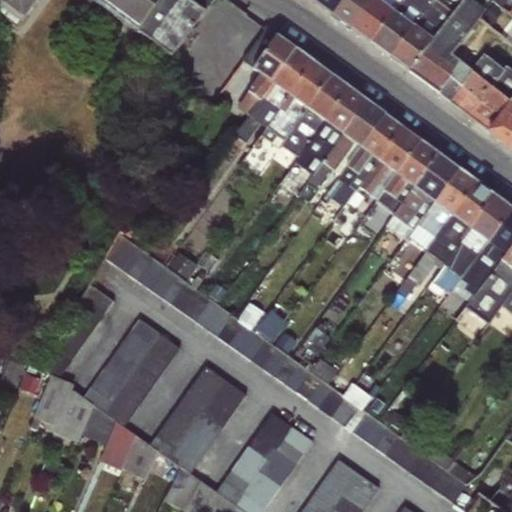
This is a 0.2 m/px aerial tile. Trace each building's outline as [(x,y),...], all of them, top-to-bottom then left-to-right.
[(5,0),(1,5),(23,23),(24,23),(41,0),(5,0)] [(137,36),(162,0),(86,0),(136,37),(137,36)] [(162,0),(137,36),(171,61),(215,0),(162,0)] [(344,0),(312,0),(311,2),(331,16),(344,0)] [(373,0),(344,0),(331,16),(350,30),(373,0)] [(394,13),(376,0),(373,0),(350,30),(370,44),(394,13)] [(376,0),(394,13),(405,0),(376,0)] [(415,27),(434,1),(435,0),(405,0),(394,13),(414,28),(415,27)] [(433,44),(451,57),(486,10),(471,0),(464,0),(453,15),(434,41),(433,44)] [(434,41),(453,15),(449,13),(434,1),(415,27),(434,41)] [(1,5),(0,4),(0,17),(16,31),(23,23),(1,5)] [(414,28),(394,13),(370,44),(390,59),(414,28)] [(415,27),(414,28),(390,59),(409,73),(433,44),(434,41),(415,27)] [(253,72),(277,39),(267,30),(243,63),(253,72)] [(271,85),(295,52),(277,38),(277,39),(253,72),(260,77),(271,85)] [(451,57),(433,44),(409,73),(439,95),(461,64),(451,57)] [(289,98),(313,64),(295,52),(271,85),(289,98)] [(439,95),(489,133),(511,102),(511,74),(506,70),(502,74),(483,60),(473,74),(461,64),(439,95)] [(307,112),(332,78),(313,64),(289,98),(307,112)] [(271,85),(260,77),(238,110),(249,118),(271,85)] [(325,125),(350,91),(332,78),(307,112),(325,125)] [(289,98),(271,85),(249,118),(235,138),(245,145),(252,135),(260,141),(261,138),(289,98)] [(342,137),(367,104),(350,91),(325,125),(342,137)] [(281,147),(307,112),(289,98),(261,138),(279,151),(281,147)] [(511,102),(489,133),(511,149),(511,102)] [(361,151),(386,117),(367,104),(342,137),(361,151)] [(325,125),(307,112),(281,147),(299,160),(305,151),(325,125)] [(378,163),(403,130),(386,117),(361,151),(378,163)] [(322,164),(342,137),(325,125),(305,151),(322,164)] [(421,143),(403,130),(378,163),(396,177),(421,143)] [(361,151),(342,137),(322,164),(310,183),(318,189),(332,171),(340,177),(361,151)] [(439,156),(421,143),(396,177),(414,190),(439,156)] [(360,189),(378,163),(361,151),(340,177),(321,203),(326,207),(332,199),(344,209),(360,189)] [(460,172),(439,156),(414,190),(434,205),(460,172)] [(396,177),(378,163),(360,189),(377,201),(396,177)] [(478,185),(460,172),(434,205),(452,219),(478,185)] [(414,190),(396,177),(377,201),(366,217),(378,227),(385,217),(391,221),(414,190)] [(495,198),(478,185),(452,219),(470,232),(495,198)] [(434,205),(414,190),(391,221),(385,229),(406,243),(409,239),(434,205)] [(511,217),(511,210),(495,198),(470,232),(490,246),(511,217)] [(452,219),(434,205),(409,239),(427,251),(452,219)] [(511,250),(511,217),(490,246),(506,257),(511,250)] [(470,232),(452,219),(427,251),(426,253),(440,263),(444,266),(470,232)] [(470,232),(444,266),(456,276),(463,281),(490,246),(470,232)] [(119,236),(105,260),(453,507),(466,487),(446,472),(400,439),(378,423),(362,412),(327,386),(310,374),(270,345),(253,333),(183,281),(165,269),(119,236)] [(490,246),(463,281),(478,292),(501,263),(506,257),(490,246)] [(511,250),(506,257),(501,263),(511,271),(511,250)] [(440,263),(426,253),(398,292),(407,299),(416,286),(420,289),(440,263)] [(165,269),(183,281),(191,268),(174,257),(165,269)] [(511,295),(511,271),(501,263),(478,292),(464,310),(488,328),(502,309),(511,295)] [(456,276),(444,266),(438,275),(449,284),(456,276)] [(89,287),(43,368),(51,378),(59,381),(113,304),(89,287)] [(511,316),(511,295),(502,309),(511,316)] [(253,329),(263,314),(249,305),(239,319),(253,329)] [(263,314),(253,329),(253,333),(270,345),(285,323),(269,312),(263,314)] [(94,409),(116,424),(124,429),(181,350),(139,322),(82,401),(94,409)] [(0,387),(18,393),(30,363),(11,356),(0,385),(0,387)] [(310,374),(327,386),(337,373),(320,361),(310,374)] [(51,378),(43,368),(30,363),(18,393),(17,396),(40,403),(51,378)] [(206,369),(149,447),(158,453),(180,469),(190,476),(247,397),(206,369)] [(339,375),(332,386),(345,396),(353,385),(339,375)] [(59,381),(51,378),(40,403),(34,420),(52,426),(57,428),(71,393),(74,387),(59,381)] [(82,401),(71,393),(57,428),(52,426),(50,432),(77,444),(82,437),(94,409),(82,401)] [(371,401),(362,412),(378,423),(384,417),(374,409),(377,405),(371,401)] [(116,424),(94,409),(82,437),(106,447),(116,424)] [(394,413),(387,423),(402,433),(409,423),(394,413)] [(264,511),(313,444),(272,415),(216,494),(237,509),(240,511),(264,511)] [(124,429),(116,424),(106,447),(102,455),(126,463),(136,438),(124,429)] [(446,472),(453,463),(407,429),(400,439),(446,472)] [(149,447),(136,438),(126,463),(122,472),(145,482),(158,453),(149,447)] [(338,462),(302,511),(363,511),(379,490),(338,462)] [(477,479),(453,463),(446,472),(466,487),(477,479)] [(190,476),(180,469),(164,500),(180,511),(185,511),(200,483),(190,476)] [(511,511),(511,472),(490,503),(503,511),(511,511)] [(216,494),(200,483),(185,511),(234,511),(237,509),(216,494)]
